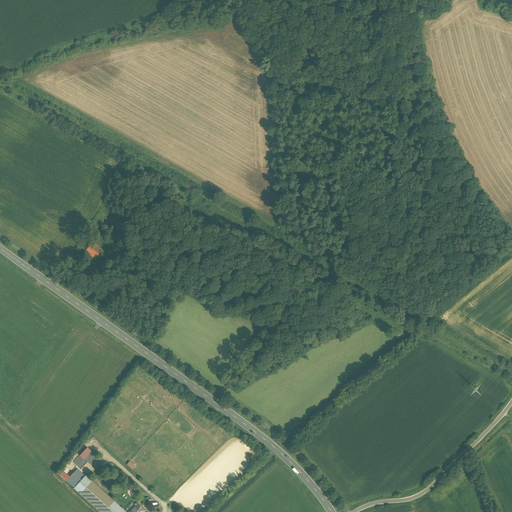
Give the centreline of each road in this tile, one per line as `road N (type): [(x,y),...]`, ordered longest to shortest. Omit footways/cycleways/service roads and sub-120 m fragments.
road 1 (secondary): [(0,248),(272,445),(331,511)]
road 2 (unclassified): [(511,402),(429,489),(354,511)]
